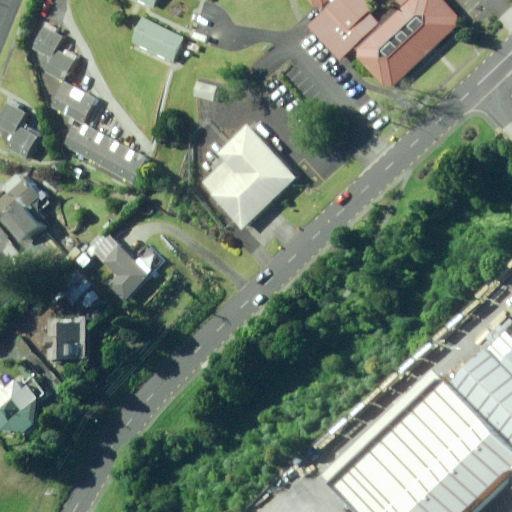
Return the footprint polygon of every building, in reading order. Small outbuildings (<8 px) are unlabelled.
[(360,52),(359,59),(372,73),(377,77),(385,86),(395,87),(461,26),(461,16),(446,0),(308,0),(312,4),(314,6),(322,8),(322,12),(324,15),(310,27),(341,61),(356,47),(360,52)] [(166,58),(174,63),(186,38),(143,18),(132,42),(133,43),(140,46),(140,48),(147,51),(148,50),(159,55),(158,56),(165,59),(166,58)] [(55,59),(60,50),(67,37),(59,33),(61,29),(50,23),(36,49),(55,59)] [(48,72),(68,83),(82,56),(70,49),(67,54),(60,50),(55,59),(48,72)] [(196,96),(215,102),(219,87),(200,82),(196,96)] [(89,94),(77,88),(68,83),(55,107),(87,125),(89,120),(100,100),(89,94)] [(25,105),(16,100),(14,99),(11,103),(1,122),(0,123),(0,125),(18,136),(11,148),(30,159),(32,156),(45,133),(33,127),(31,131),(24,126),(30,115),(31,114),(23,109),(25,105)] [(246,228),(273,203),(285,192),(301,177),(252,123),(221,152),(238,171),(232,176),(216,192),(214,194),(246,228)] [(98,130),(93,127),(87,125),(84,130),(76,126),(66,146),(74,151),(85,156),(98,130)] [(109,136),(104,133),(98,130),(85,156),(101,165),(115,139),(109,136)] [(126,145),(121,143),(115,139),(101,165),(117,174),(131,148),(126,145)] [(141,154),(137,151),(131,148),(117,174),(138,185),(152,159),(141,154)] [(45,194),(43,192),(31,177),(13,192),(0,203),(0,212),(11,225),(14,222),(30,241),(49,225),(44,220),(46,218),(48,217),(43,211),(36,204),(46,195),(45,194)] [(145,261),(117,235),(116,233),(112,237),(108,233),(92,250),(97,255),(101,251),(126,274),(117,283),(135,300),(159,275),(145,261)] [(45,266),(58,254),(42,236),(29,248),(45,266)] [(77,261),(93,246),(89,241),(87,243),(84,246),(73,256),(77,261)] [(8,250),(8,251),(24,269),(32,262),(15,243),(8,250)] [(18,266),(7,253),(3,249),(0,251),(0,300),(6,308),(27,289),(12,272),(18,266)] [(81,304),(100,284),(81,265),(62,285),(81,304)] [(99,306),(108,296),(100,289),(91,299),(99,306)] [(46,296),(36,304),(42,310),(52,301),(46,296)] [(55,318),(56,359),(95,357),(94,316),(82,316),(82,322),(80,322),(80,318),(55,318)] [(48,337),(54,332),(43,319),(24,334),(40,354),(53,344),(48,337)] [(511,511),(511,333),(509,331),(456,383),(442,369),(333,475),(369,511),(475,511),(511,477),(511,476),(511,511)] [(15,387),(12,384),(0,370),(0,396),(1,398),(0,416),(0,420),(4,425),(6,423),(12,430),(30,431),(33,434),(46,424),(47,405),(47,402),(47,397),(36,385),(33,388),(24,378),(15,387)]
